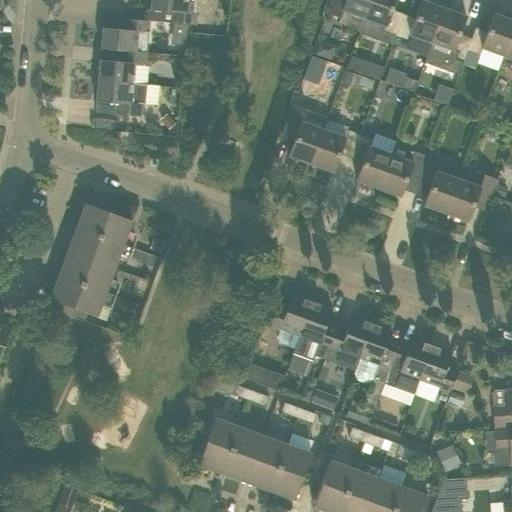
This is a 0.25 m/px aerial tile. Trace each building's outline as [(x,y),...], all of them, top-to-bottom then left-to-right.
[(198,14),(199,0),(151,0),(150,10),(172,12),(171,23),(196,25),(197,14),(198,14)] [(364,18),(370,0),(332,0),(327,13),(340,18),(343,10),(364,18)] [(392,45),(404,14),(392,10),(395,0),(370,0),(364,18),(358,32),(392,45)] [(425,58),(444,8),(421,0),(415,18),(404,14),(392,45),(425,58)] [(462,63),(467,51),(471,39),(460,34),(466,16),(444,8),(425,58),(424,62),(458,74),(462,63)] [(475,27),(471,39),(467,51),(479,56),(482,48),(503,56),(511,31),(511,20),(493,13),(487,31),(475,27)] [(147,44),(150,21),(125,18),(124,29),(103,27),(101,49),(122,51),(137,52),(137,43),(147,44)] [(511,31),(503,56),(511,58),(511,31)] [(318,40),(314,54),(330,58),(334,44),(318,40)] [(100,59),(98,80),(133,83),(134,66),(145,67),(147,53),(137,52),(122,51),(121,61),(100,59)] [(467,51),(462,63),(475,68),(477,63),(479,56),(467,51)] [(324,59),(311,55),(307,66),(320,71),(324,59)] [(379,79),(383,67),(374,64),(370,76),(379,79)] [(359,76),(347,72),(343,83),(356,87),(359,76)] [(413,92),(417,81),(405,77),(401,87),(413,92)] [(117,103),(116,114),(141,117),(142,104),(145,104),(157,105),(159,86),(133,83),(98,80),(96,101),(117,103)] [(288,155),(310,164),(323,129),(311,125),(315,113),(294,105),(282,136),(294,141),(288,155)] [(339,154),(351,158),(360,134),(347,130),(347,127),(326,119),(323,129),(310,164),(333,172),(339,154)] [(373,139),(360,134),(351,158),(362,162),(356,180),(378,188),(390,154),(370,146),(373,139)] [(418,183),(427,159),(428,156),(414,151),(411,161),(390,154),(378,188),(400,196),(407,178),(418,183)] [(446,213),(458,179),(437,171),(440,164),(427,159),(418,183),(430,187),(423,205),(446,213)] [(471,183),(458,179),(446,213),(468,221),(473,206),(485,211),(496,179),(475,171),(471,183)] [(85,203),(68,251),(114,268),(120,253),(129,257),(136,239),(126,236),(132,220),(111,212),(113,205),(95,198),(93,206),(85,203)] [(132,218),(137,206),(118,199),(113,211),(132,218)] [(75,309),(87,313),(97,316),(102,301),(112,304),(118,287),(109,283),(114,268),(68,251),(50,299),(58,302),(55,310),(72,316),(75,309)] [(287,307),(277,304),(268,328),(278,332),(277,337),(279,343),(294,348),(311,301),(292,294),(287,307)] [(311,301),(294,348),(292,353),(312,361),(314,355),(325,359),(337,325),(327,322),(332,309),(311,301)] [(0,323),(4,312),(0,310),(0,358),(10,328),(0,324),(0,323)] [(347,329),(337,325),(325,359),(336,363),(340,350),(359,357),(371,323),(352,316),(347,329)] [(384,383),(397,347),(387,344),(391,331),(371,323),(359,357),(354,373),(355,377),(357,380),(364,383),(369,382),(373,379),(384,383)] [(419,379),(432,345),(412,338),(407,351),(397,347),(384,383),(394,387),(400,372),(419,379)] [(432,345),(419,379),(439,386),(437,390),(448,394),(457,369),(447,366),(451,353),(432,345)] [(454,388),(469,392),(473,373),(458,369),(454,388)] [(278,390),(283,379),(284,376),(271,371),(266,386),(278,391),(278,390)] [(232,394),(241,397),(244,388),(236,385),(232,394)] [(244,388),(241,397),(249,400),(252,391),(244,388)] [(494,428),(511,426),(511,388),(505,389),(506,405),(492,405),(494,428)] [(249,400),(257,403),(260,394),(252,391),(249,400)] [(260,394),(257,403),(265,406),(268,397),(260,394)] [(321,407),(332,411),(337,397),(332,395),(325,397),(321,407)] [(280,412),(288,415),(291,405),(283,402),(280,412)] [(291,405),(288,415),(296,418),(300,408),(291,405)] [(296,418),(304,421),(308,411),(300,408),(296,418)] [(308,411),(304,421),(312,424),(316,414),(308,411)] [(198,464),(246,482),(263,435),(215,418),(198,464)] [(511,426),(494,428),(494,430),(484,431),(485,452),(493,452),(493,466),(511,464),(511,426)] [(351,427),(347,436),(355,439),(359,430),(351,427)] [(367,433),(359,430),(355,439),(364,442),(367,433)] [(364,442),(372,445),(375,436),(367,433),(364,442)] [(292,434),(289,443),(309,449),(312,440),(292,434)] [(311,453),(263,435),(246,482),(294,500),(311,453)] [(375,436),(372,445),(380,448),(383,439),(375,436)] [(395,454),(403,457),(407,447),(399,444),(395,454)] [(452,444),(435,451),(444,473),(461,466),(452,444)] [(411,460),(415,450),(407,447),(403,457),(411,460)] [(411,460),(419,463),(423,453),(415,450),(411,460)] [(423,453),(419,463),(427,466),(431,456),(423,453)] [(330,460),(313,506),(327,511),(365,511),(378,478),(330,460)] [(378,478),(365,511),(419,511),(426,495),(378,478)] [(467,500),(466,478),(443,479),(430,511),(461,511),(461,500),(467,500)] [(66,484),(59,504),(70,508),(77,488),(66,484)] [(511,500),(503,501),(503,511),(511,511),(511,484),(511,485),(511,496),(511,500)]
